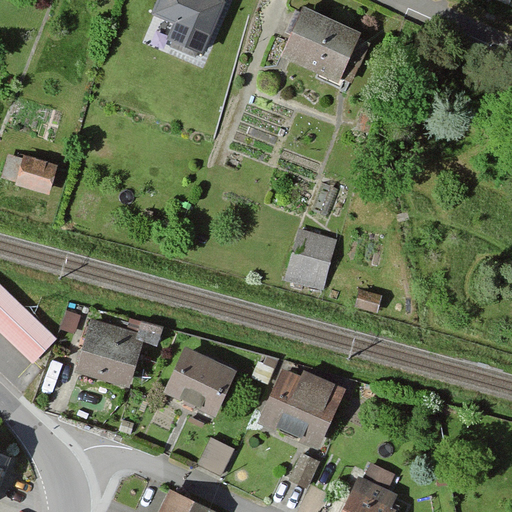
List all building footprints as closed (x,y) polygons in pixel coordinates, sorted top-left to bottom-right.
[(221,0),(157,0),(152,13),(175,23),(168,39),(203,54),(226,2),(221,0)] [(358,38),(360,33),(305,8),(283,56),(339,82),(341,77),(351,82),(369,44),(358,38)] [(49,192),(58,166),(26,156),(25,160),(8,155),(1,177),(49,192)] [(194,261),(202,235),(182,229),(173,255),(194,261)] [(323,287),(335,240),(301,231),(289,278),(323,287)] [(0,283),(0,330),(32,361),(56,337),(0,283)] [(380,301),(357,296),(353,312),(377,317),(380,301)] [(77,370),(127,386),(143,335),(93,320),(77,370)] [(164,391),(212,415),(235,370),(187,346),(164,391)] [(259,421),(317,447),(344,388),(304,369),(300,377),(283,369),(259,421)] [(198,464),(220,475),(233,449),(211,438),(198,464)] [(318,461),(300,453),(289,479),(306,487),(318,461)] [(341,511),(392,511),(394,509),(389,506),(395,493),(385,489),(392,474),(371,464),(365,478),(359,476),(341,511)] [(215,511),(169,490),(158,511),(215,511)]
